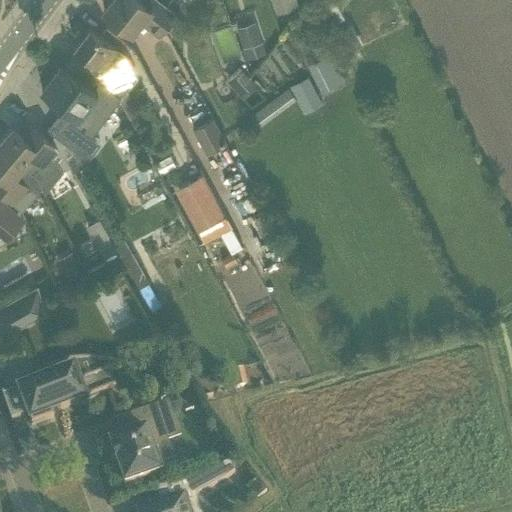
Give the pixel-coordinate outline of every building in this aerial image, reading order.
[(110,0),(104,9),(119,21),(134,32),(141,22),(159,36),(177,12),(161,0),(147,0),(145,3),(141,0),(110,0)] [(270,0),(276,13),(299,5),(296,0),(270,0)] [(335,0),(318,0),(330,23),(344,16),(335,0)] [(236,27),(243,47),(262,40),(256,21),(236,27)] [(351,22),(335,30),(346,53),(363,45),(362,43),(351,22)] [(129,63),(125,55),(117,48),(89,27),(75,46),(77,48),(96,63),(89,73),(115,92),(123,80),(118,76),(129,63)] [(345,80),(331,53),(307,64),(320,91),(345,80)] [(115,92),(89,73),(83,81),(63,66),(61,64),(42,89),(65,107),(48,130),(74,150),(87,133),(116,95),(115,92)] [(238,64),(224,77),(243,98),(257,85),(238,64)] [(307,74),(288,84),(302,110),(320,101),(307,74)] [(248,115),(258,127),(295,97),(286,85),(248,115)] [(213,116),(192,127),(206,152),(227,141),(213,116)] [(58,150),(53,142),(34,126),(26,136),(12,125),(0,139),(0,144),(36,175),(42,186),(45,192),(64,170),(58,162),(52,157),(58,150)] [(0,191),(13,202),(22,210),(42,186),(36,175),(0,144),(0,191)] [(73,151),(65,156),(75,171),(83,166),(73,151)] [(202,173),(175,188),(197,230),(225,215),(202,173)] [(0,235),(6,241),(26,218),(0,196),(0,235)] [(100,217),(86,224),(93,237),(107,229),(100,217)] [(149,281),(120,231),(111,237),(139,287),(149,281)] [(221,257),(226,267),(238,261),(233,251),(221,257)] [(83,268),(76,257),(62,266),(68,276),(83,268)] [(37,286),(5,304),(0,306),(0,324),(5,333),(17,326),(42,312),(37,286)] [(85,380),(79,365),(35,378),(37,383),(18,391),(20,397),(6,403),(3,395),(2,395),(11,422),(27,416),(31,426),(52,418),(51,414),(117,388),(116,387),(114,388),(108,373),(108,371),(85,380)] [(243,368),(229,372),(233,389),(248,385),(243,368)] [(167,442),(171,441),(176,431),(167,405),(118,422),(124,439),(110,444),(126,491),(141,486),(139,482),(161,474),(158,468),(174,462),(167,442)] [(145,511),(187,511),(186,507),(194,504),(193,499),(215,486),(234,474),(224,466),(156,490),(162,507),(145,511)]
